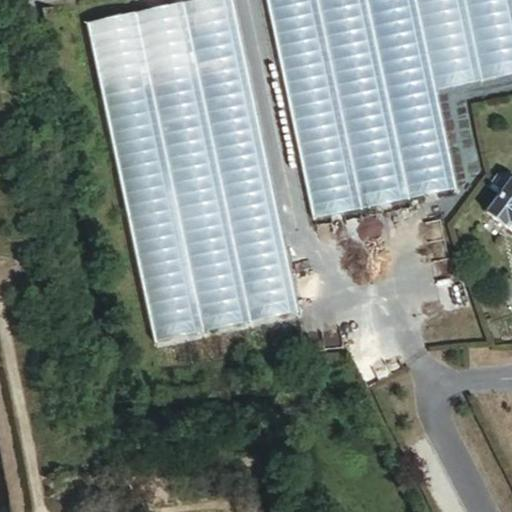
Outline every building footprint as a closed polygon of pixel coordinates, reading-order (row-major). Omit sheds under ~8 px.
[(133,17),(86,27),(153,345),(200,335),(248,325),(295,315),(229,0),(213,0),(181,7),(133,17)] [(265,0),(313,221),(360,211),(407,201),(455,191),(414,0),(265,0)] [(511,0),(414,0),(434,92),(481,83),(511,75),(511,0)] [(499,198),(510,183),(505,180),(495,195),(499,198)] [(499,198),(495,195),(482,214),(502,228),(505,223),(511,228),(511,184),(510,183),(499,198)]
